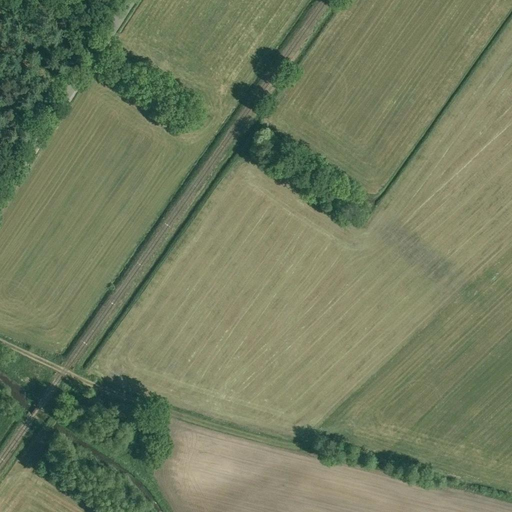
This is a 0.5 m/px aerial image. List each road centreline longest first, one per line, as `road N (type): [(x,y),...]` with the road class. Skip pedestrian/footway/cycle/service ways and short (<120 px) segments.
road 1 (track): [(0,343),(100,393),(281,440)]
road 2 (unclassified): [(0,198),(131,0)]
